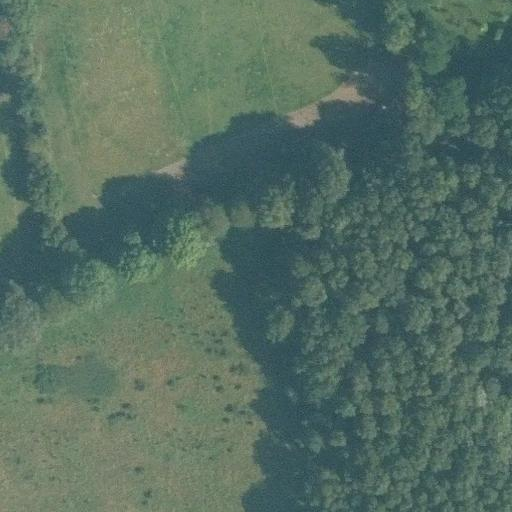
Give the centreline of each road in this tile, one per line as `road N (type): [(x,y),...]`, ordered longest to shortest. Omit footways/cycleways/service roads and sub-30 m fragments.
road 1 (track): [(448,134),(323,182),(294,200),(287,221)]
road 2 (track): [(408,0),(448,134)]
